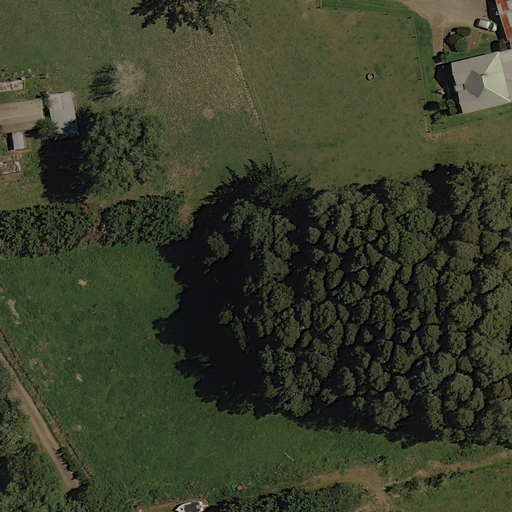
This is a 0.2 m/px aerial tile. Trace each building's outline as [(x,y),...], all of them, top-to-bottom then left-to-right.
[(511,0),(496,0),(509,42),(511,40),(511,0)] [(511,51),(453,66),(466,115),(511,103),(511,51)] [(80,137),(72,93),(49,97),(57,141),(80,137)] [(47,128),(43,101),(0,107),(0,123),(2,134),(47,128)] [(0,160),(0,177),(22,173),(19,157),(0,160)]
